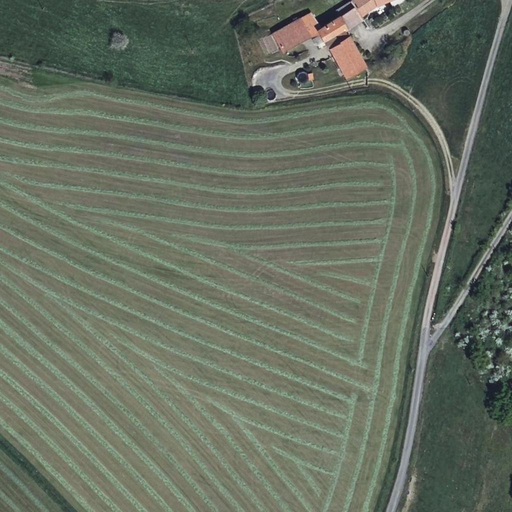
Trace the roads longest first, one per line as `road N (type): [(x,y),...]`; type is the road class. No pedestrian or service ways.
road 1 (unknown): [(456,202),(504,0)]
road 2 (track): [(425,342),(511,216)]
